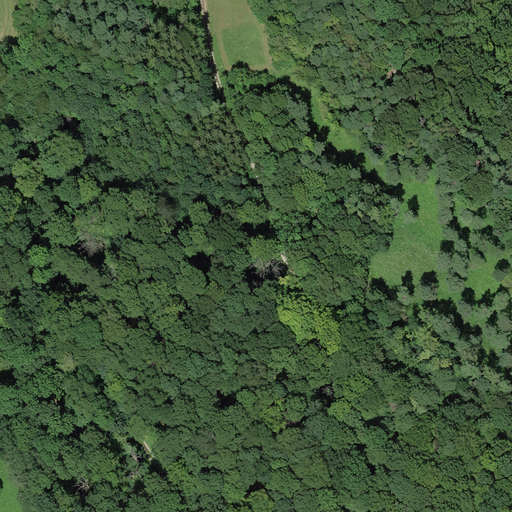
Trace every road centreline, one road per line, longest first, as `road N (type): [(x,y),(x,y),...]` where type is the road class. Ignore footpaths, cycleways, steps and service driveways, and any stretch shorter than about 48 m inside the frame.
road 1 (track): [(197,0),(211,68),(286,253),(361,350),(465,408),(511,449)]
road 2 (track): [(257,511),(161,472),(127,432),(37,220),(0,191)]
